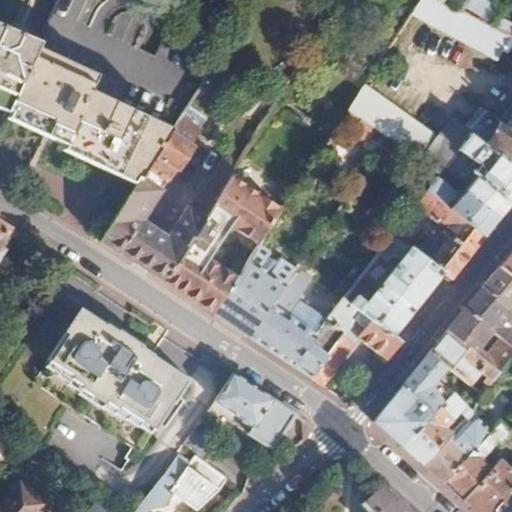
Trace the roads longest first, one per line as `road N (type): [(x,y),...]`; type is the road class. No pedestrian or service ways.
road 1 (residential): [(341,427),(0,211)]
road 2 (residential): [(341,427),(511,223)]
road 3 (residential): [(439,511),(341,427)]
road 4 (residential): [(341,427),(249,511)]
